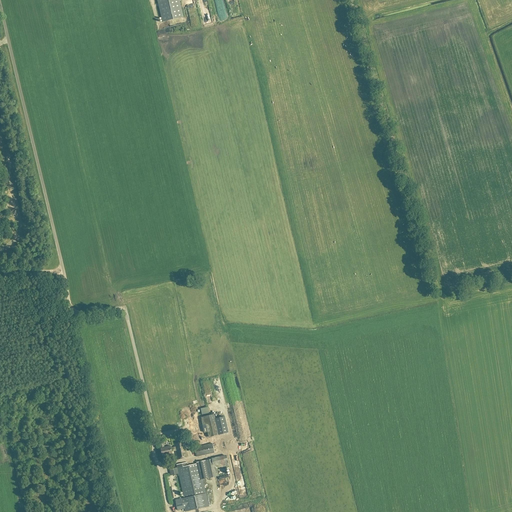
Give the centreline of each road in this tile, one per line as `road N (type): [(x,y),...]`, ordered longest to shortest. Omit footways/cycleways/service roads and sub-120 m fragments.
road 1 (track): [(511,281),(315,330),(224,321),(150,4)]
road 2 (track): [(440,299),(352,0)]
